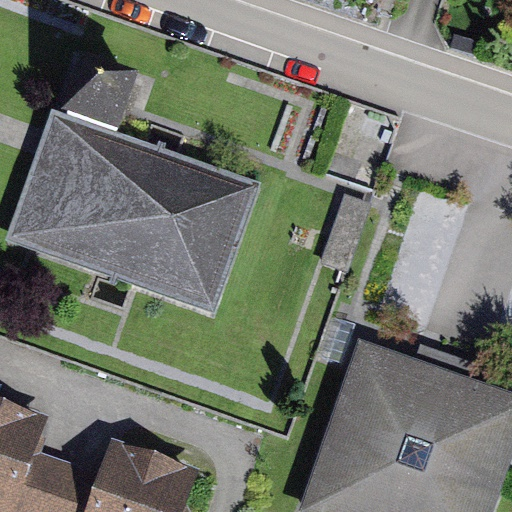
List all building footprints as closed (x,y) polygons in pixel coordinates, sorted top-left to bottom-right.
[(55,111),(9,245),(219,316),(265,183),(122,133),(143,72),(94,55),(73,117),(55,111)] [(373,203),(345,194),(324,262),(351,271),(373,203)] [(493,511),(511,458),(511,388),(360,336),(300,509),(310,511),(493,511)] [(51,412),(0,394),(0,511),(45,511),(64,457),(39,448),(51,412)] [(64,457),(45,511),(192,511),(189,503),(201,467),(113,436),(100,470),(64,457)]
